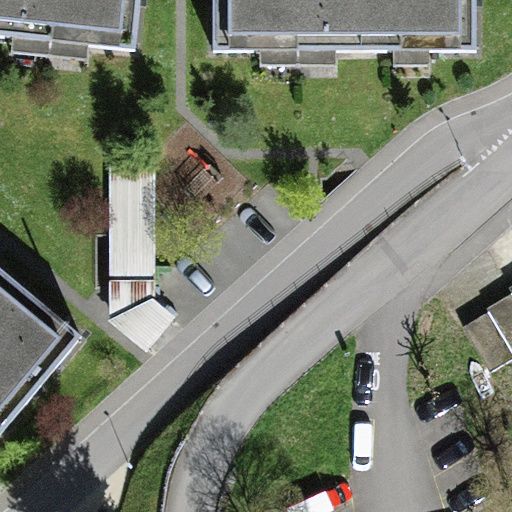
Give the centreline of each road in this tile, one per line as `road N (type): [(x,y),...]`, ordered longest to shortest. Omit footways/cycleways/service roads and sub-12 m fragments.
road 1 (residential): [(43,511),(422,164),(471,131),(511,125)]
road 2 (residential): [(511,154),(236,410),(194,468),(183,511)]
